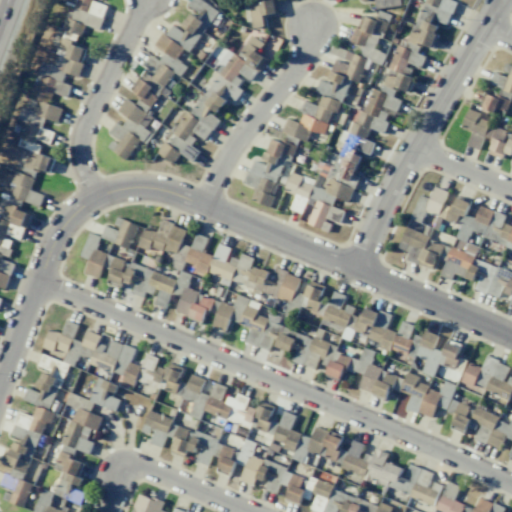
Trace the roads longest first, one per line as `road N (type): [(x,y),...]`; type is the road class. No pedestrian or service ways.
road 1 (residential): [(0,387),(67,220),(130,189),(159,190),(511,340)]
road 2 (residential): [(39,284),(511,485)]
road 3 (residential): [(498,0),(353,272)]
road 4 (residential): [(147,0),(81,151),(94,201)]
road 5 (residential): [(310,26),(310,51),(232,152),(205,209)]
road 6 (residential): [(250,511),(134,466),(109,511)]
